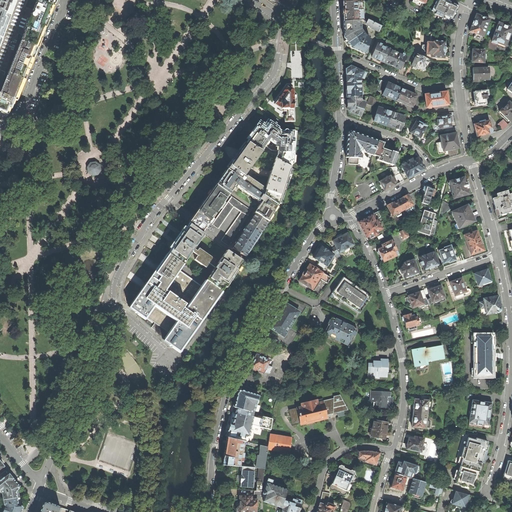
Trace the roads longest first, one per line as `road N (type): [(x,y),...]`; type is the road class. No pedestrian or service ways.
road 1 (residential): [(112,306),(118,274),(145,227),(272,76),(280,26),(249,0)]
road 2 (residential): [(206,511),(227,389),(268,307),(332,217)]
road 3 (residential): [(484,499),(510,391),(511,331),(498,254)]
road 4 (residential): [(47,466),(112,306)]
road 5 (residential): [(384,294),(404,391),(391,449)]
road 6 (residential): [(0,131),(20,112),(66,0)]
road 7 (residential): [(459,83),(423,89),(336,52)]
road 8 (residential): [(384,294),(498,254)]
road 9 (residential): [(391,449),(364,445),(339,453),(324,470),(312,511)]
